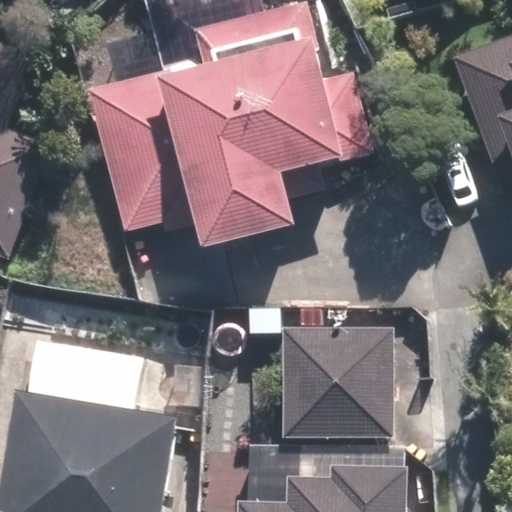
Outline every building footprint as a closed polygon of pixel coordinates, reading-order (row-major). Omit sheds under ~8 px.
[(55,22),(72,5),(66,0),(46,0),(40,6),(55,22)] [(335,82),(326,51),(334,50),(323,1),(210,30),(219,64),(188,71),(187,68),(103,90),(141,233),(204,216),(213,248),(306,224),(299,199),(338,188),(332,162),(353,157),(354,161),(390,151),(369,73),(335,82)] [(0,244),(34,258),(76,143),(33,127),(61,52),(0,31),(0,244)] [(511,32),(447,56),(496,192),(511,186),(511,32)] [(240,332),(239,307),(206,308),(207,333),(240,332)] [(318,325),(318,307),(296,308),(297,324),(318,325)] [(390,328),(278,327),(279,437),(391,437),(390,328)] [(151,511),(168,417),(9,390),(0,441),(0,511),(151,511)] [(397,511),(398,465),(323,464),(323,477),(280,477),(280,502),(230,501),(229,511),(397,511)] [(495,511),(511,511),(511,487),(495,488),(495,511)]
